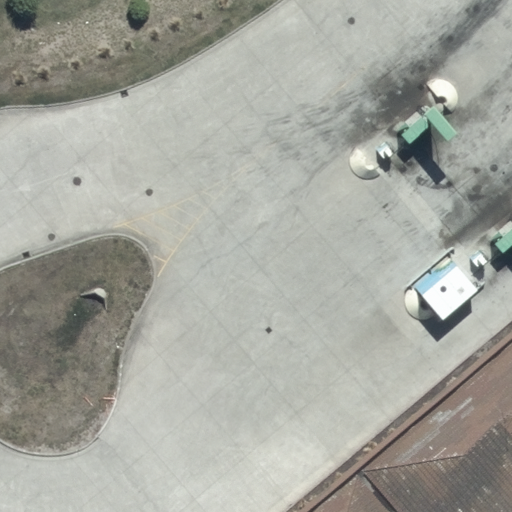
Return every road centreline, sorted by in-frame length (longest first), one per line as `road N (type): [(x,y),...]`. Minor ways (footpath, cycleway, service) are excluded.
road 1 (unknown): [(511,165),(459,225),(152,495),(122,511)]
road 2 (unknown): [(0,186),(181,106),(382,0)]
